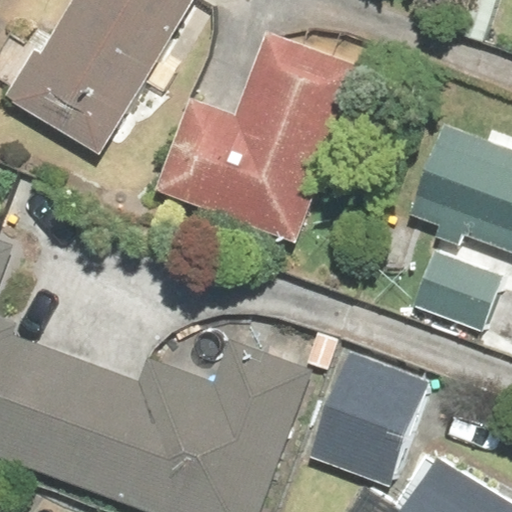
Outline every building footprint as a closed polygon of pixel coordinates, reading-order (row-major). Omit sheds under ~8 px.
[(207,0),(87,0),(57,51),(50,47),(21,94),(116,151),(207,0)] [(511,0),(472,0),(459,30),(511,53),(511,0)] [(251,110),(206,94),(172,188),(313,240),(379,64),(281,28),(251,110)] [(511,131),(451,110),(415,208),(511,243),(511,131)] [(0,448),(173,511),(273,511),(327,368),(243,337),(227,382),(161,358),(153,379),(25,333),(29,321),(3,312),(29,244),(0,233),(0,448)] [(506,265),(440,242),(422,294),(487,317),(506,265)] [(446,378),(364,349),(325,456),(407,486),(446,378)] [(511,511),(511,491),(453,456),(418,511),(511,511)]
